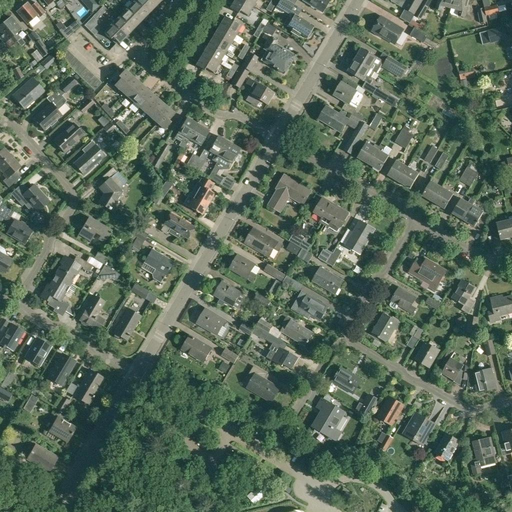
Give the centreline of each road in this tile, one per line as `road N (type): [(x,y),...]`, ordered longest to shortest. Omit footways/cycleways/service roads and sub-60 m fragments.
road 1 (residential): [(133,382),(320,483),(375,492),(396,511)]
road 2 (residential): [(133,382),(274,138)]
road 3 (residential): [(10,310),(66,196),(0,128)]
road 4 (residential): [(511,399),(462,405),(340,339)]
road 5 (residential): [(413,225),(401,205),(274,138)]
road 6 (residential): [(274,138),(147,69),(140,53)]
road 7 (residential): [(274,138),(357,0)]
road 8 (residential): [(55,511),(133,382)]
road 9 (residential): [(10,310),(133,382)]
road 10 (residential): [(413,225),(340,339)]
